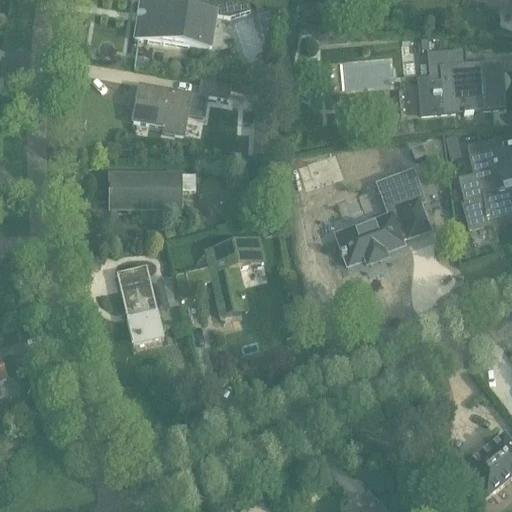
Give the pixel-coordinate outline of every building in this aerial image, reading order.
[(195,0),(142,0),(136,45),(211,55),(216,20),(223,21),(228,22),(249,15),(247,8),(225,5),(195,0)] [(511,0),(448,0),(511,19),(511,0)] [(419,119),(446,117),(463,115),(463,118),(473,117),(472,113),(503,110),(499,67),(457,71),(456,57),(430,60),(433,81),(417,83),(419,119)] [(136,60),(134,71),(146,73),(147,61),(136,60)] [(231,89),(203,84),(200,99),(228,104),(231,89)] [(141,90),(134,127),(165,133),(164,139),(184,142),(188,119),(202,121),(206,101),(192,99),(141,90)] [(455,139),(444,142),(447,152),(458,150),(455,139)] [(503,194),(501,187),(510,185),(506,153),(497,155),(494,143),(466,150),(473,179),(460,183),(468,210),(464,211),(469,231),(487,226),(485,219),(511,212),(511,194),(511,192),(503,194)] [(432,146),(410,154),(414,163),(425,159),(429,171),(440,167),(432,146)] [(252,147),(252,157),(265,157),(265,147),(252,147)] [(111,216),(182,213),(181,196),(195,195),(195,179),(180,180),(180,177),(110,181),(111,216)] [(391,220),(337,238),(347,268),(365,262),(366,266),(376,263),(385,260),(383,256),(403,250),(400,241),(407,239),(408,243),(429,235),(419,205),(418,206),(409,179),(381,188),(391,220)] [(211,272),(199,275),(202,289),(214,286),(222,321),(249,315),(239,271),(265,265),(260,244),(208,256),(211,272)] [(116,278),(134,344),(163,337),(146,270),(116,278)] [(181,305),(194,302),(188,276),(175,279),(181,305)] [(176,297),(161,301),(164,315),(179,312),(176,297)] [(478,494),(485,503),(511,481),(511,448),(504,438),(461,473),(468,481),(458,489),(468,502),(478,494)] [(379,511),(366,499),(358,508),(354,504),(346,511),(379,511)]
